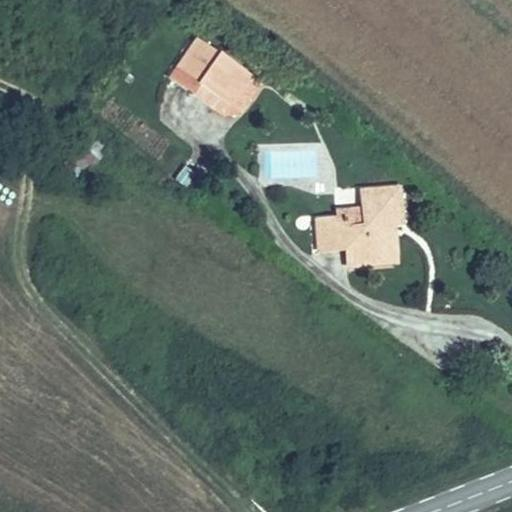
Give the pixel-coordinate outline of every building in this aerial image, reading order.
[(171,25),(147,53),(167,69),(191,41),(171,25)] [(221,67),(191,41),(167,69),(197,95),(221,67)] [(228,73),(221,67),(197,95),(204,101),(228,73)] [(67,132),(41,158),(60,176),(85,149),(67,132)] [(373,187),(338,190),(340,221),(296,225),(299,251),(319,249),(321,267),(345,265),(345,255),(365,253),(362,222),(375,221),(373,187)]
